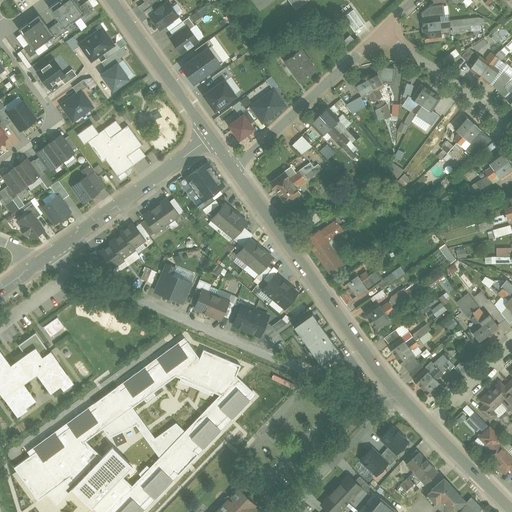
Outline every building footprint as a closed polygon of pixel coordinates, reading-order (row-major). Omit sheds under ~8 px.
[(66,20),(74,14),(64,0),(56,6),(66,20)] [(76,0),(64,0),(74,14),(82,9),(76,0)] [(150,5),(147,0),(146,0),(140,5),(143,10),(150,5)] [(289,0),(296,8),(307,0),(289,0)] [(156,10),(149,15),(159,28),(165,24),(165,25),(172,20),(172,19),(178,14),(168,1),(162,5),(161,4),(155,9),(156,10)] [(204,4),(190,14),(194,19),(208,9),(204,4)] [(443,4),(430,6),(422,12),(423,17),(422,17),(424,24),(425,29),(450,26),(449,20),(440,21),(439,16),(444,15),(443,4)] [(152,5),(144,11),(147,16),(155,10),(152,5)] [(363,23),(353,9),(344,15),(354,29),(363,23)] [(181,14),(173,20),(176,24),(184,19),(181,14)] [(189,28),(194,24),(188,16),(182,20),(186,26),(187,25),(189,28)] [(41,17),(33,23),(44,38),(52,32),(41,17)] [(475,18),(449,20),(450,26),(452,25),(475,24),(475,18)] [(37,44),(44,38),(33,23),(25,28),(37,44)] [(103,24),(79,41),(90,58),(102,50),(114,41),(113,40),(103,24)] [(186,26),(170,37),(181,52),(197,40),(189,28),(187,25),(186,26)] [(450,26),(425,29),(425,32),(426,40),(442,38),(441,30),(443,30),(443,32),(450,31),(450,26)] [(481,51),(480,50),(486,40),(479,35),(464,56),(473,63),(481,51)] [(114,41),(102,50),(106,56),(114,50),(121,45),(116,38),(113,40),(114,41)] [(194,49),(198,54),(211,45),(212,45),(213,44),(209,39),(194,49)] [(198,54),(182,66),(193,82),(223,61),(212,45),(211,45),(198,54)] [(293,53),(308,74),(317,68),(316,67),(316,68),(309,58),(309,57),(308,58),(301,49),(301,48),(293,53)] [(106,56),(101,60),(105,66),(118,56),(114,50),(106,56)] [(486,60),(480,55),(470,68),(476,72),(476,73),(479,75),(495,55),(491,51),(486,57),(488,58),(486,60)] [(308,74),(293,53),(285,60),(292,69),(292,70),(294,69),(301,79),(300,79),(301,80),(308,74)] [(54,55),(37,66),(48,83),(60,76),(65,72),(54,55)] [(495,55),(479,75),(483,78),(489,82),(498,69),(492,64),(493,62),(494,63),(499,58),(495,55)] [(105,66),(99,70),(112,87),(131,73),(118,56),(105,66)] [(385,66),(376,71),(376,70),(369,74),(369,73),(365,75),(378,98),(382,96),(379,89),(377,90),(376,88),(384,84),(383,83),(386,81),(393,82),(395,67),(385,66)] [(71,68),(65,72),(60,76),(64,81),(75,73),(71,68)] [(502,69),(491,83),(499,90),(511,77),(502,69)] [(365,75),(362,77),(355,81),(363,95),(370,91),(371,93),(370,94),(373,101),(378,98),(365,75)] [(82,77),(72,84),(77,91),(87,83),(82,77)] [(222,77),(203,91),(214,106),(233,92),(222,77)] [(427,88),(421,84),(412,97),(419,102),(418,103),(417,103),(413,109),(417,111),(431,90),(428,88),(427,88)] [(252,105),(260,116),(263,121),(285,104),(274,89),(252,105)] [(80,90),(62,104),(73,119),(92,105),(80,90)] [(431,90),(417,111),(421,114),(425,108),(423,107),(425,105),(432,110),(440,97),(434,92),(431,90)] [(6,95),(0,98),(0,107),(11,101),(6,95)] [(360,96),(346,104),(353,112),(365,105),(360,96)] [(9,111),(8,112),(14,120),(21,129),(36,119),(23,101),(9,111)] [(385,104),(380,106),(384,118),(391,116),(387,103),(385,104)] [(260,116),(252,105),(251,104),(246,108),(255,120),(260,116)] [(9,111),(5,106),(0,110),(0,113),(8,124),(14,120),(8,112),(9,111)] [(384,118),(380,106),(379,107),(376,109),(379,119),(384,118)] [(339,118),(328,107),(323,112),(322,112),(319,114),(346,143),(350,139),(336,125),(335,126),(333,124),(339,118)] [(242,112),(228,122),(238,136),(252,125),(242,112)] [(414,116),(410,113),(402,122),(406,125),(406,130),(412,133),(417,122),(411,119),(414,116)] [(346,143),(319,114),(317,117),(311,123),(322,134),(328,129),(330,130),(328,131),(342,146),(346,143)] [(465,115),(454,127),(460,132),(459,134),(458,133),(453,138),(457,141),(474,122),(471,120),(465,115)] [(92,123),(77,133),(84,143),(88,140),(102,161),(106,158),(117,175),(146,155),(139,146),(142,144),(128,124),(122,128),(116,119),(98,131),(92,123)] [(477,124),(474,122),(457,141),(461,145),(466,139),(465,138),(466,137),(472,142),(482,130),(477,125),(477,124)] [(302,133),(292,143),(302,153),(312,143),(302,133)] [(61,135),(49,143),(61,161),(73,152),(72,150),(63,139),(61,135)] [(77,146),(68,135),(63,139),(72,150),(77,146)] [(448,140),(441,147),(444,149),(438,156),(440,159),(446,151),(453,145),(448,140)] [(453,145),(446,151),(451,156),(461,145),(457,141),(453,145)] [(328,158),(336,150),(327,142),(319,150),(328,158)] [(61,161),(49,143),(37,152),(40,156),(48,167),(50,169),(61,161)] [(501,151),(488,160),(493,166),(491,167),(490,166),(484,170),(487,175),(508,159),(507,157),(506,158),(501,151)] [(48,167),(40,156),(35,160),(43,171),(48,167)] [(29,163),(26,158),(14,167),(27,184),(39,175),(29,163)] [(35,160),(34,159),(29,163),(39,175),(40,177),(45,174),(43,171),(35,160)] [(316,159),(307,165),(307,164),(300,169),(303,174),(303,175),(307,172),(307,171),(317,164),(318,164),(319,163),(316,159)] [(508,159),(487,175),(490,179),(496,175),(496,174),(497,172),(502,179),(511,172),(511,165),(510,163),(511,163),(508,159)] [(203,182),(216,174),(207,161),(189,175),(193,181),(199,176),(203,182)] [(317,164),(307,171),(307,172),(311,176),(321,169),(318,164),(317,164)] [(27,184),(14,167),(3,175),(9,184),(15,192),(16,192),(27,184)] [(286,171),(271,181),(276,188),(279,192),(303,174),(300,169),(291,175),(293,177),(291,178),(286,171)] [(105,186),(94,171),(89,175),(99,190),(105,186)] [(405,173),(398,180),(404,185),(411,179),(405,173)] [(216,174),(203,182),(207,188),(201,193),(206,200),(225,186),(216,174)] [(303,174),(279,192),(281,194),(281,195),(286,202),(301,192),(295,184),(297,183),(298,184),(306,178),(303,175),(303,174)] [(88,175),(73,186),(84,201),(99,190),(89,175),(88,175)] [(487,175),(478,180),(483,187),(492,181),(490,179),(487,175)] [(59,180),(51,186),(58,195),(62,200),(70,194),(59,180)] [(15,192),(9,184),(4,188),(12,199),(18,195),(16,192),(15,192)] [(12,199),(4,188),(0,190),(0,195),(0,196),(5,204),(12,199)] [(58,195),(44,206),(56,222),(70,211),(62,200),(58,195)] [(170,200),(167,197),(156,206),(167,222),(179,214),(179,213),(170,200)] [(184,210),(174,197),(170,200),(179,213),(184,210)] [(216,199),(203,208),(207,213),(219,204),(216,199)] [(33,203),(25,209),(28,214),(32,212),(36,218),(41,214),(33,203)] [(236,212),(224,203),(212,218),(223,227),(236,212)] [(167,222),(156,206),(144,215),(155,231),(167,222)] [(28,214),(20,220),(23,226),(21,227),(26,234),(28,233),(32,238),(45,229),(36,218),(32,212),(28,214)] [(236,212),(223,227),(234,236),(243,225),(247,221),(236,212)] [(490,218),(478,222),(481,229),(493,225),(491,220),(495,219),(495,221),(502,218),(500,213),(490,217),(490,218)] [(319,229),(306,238),(315,249),(328,240),(342,230),(337,222),(337,221),(337,220),(336,221),(336,220),(321,231),(319,229)] [(136,225),(133,222),(121,231),(123,232),(133,247),(134,247),(145,238),(136,225)] [(150,235),(141,222),(136,225),(145,238),(150,235)] [(492,228),(494,236),(511,231),(511,229),(510,223),(492,228)] [(234,236),(233,238),(238,241),(248,229),(243,225),(234,236)] [(249,230),(239,242),(243,246),(250,238),(253,234),(249,230)] [(133,247),(123,232),(110,241),(112,243),(122,257),(123,257),(135,248),(134,247),(133,247)] [(443,242),(439,236),(434,239),(439,246),(443,242)] [(261,247),(250,238),(243,246),(237,253),(248,262),(261,247)] [(328,240),(315,249),(323,261),(328,257),(327,255),(334,250),(328,240)] [(445,242),(433,251),(444,266),(456,257),(445,242)] [(122,257),(112,243),(100,251),(112,268),(124,259),(123,257),(122,257)] [(272,257),(261,247),(248,262),(260,272),(267,264),(272,257)] [(466,255),(464,247),(456,248),(458,256),(466,255)] [(511,247),(503,247),(503,256),(511,255),(511,247)] [(105,262),(96,249),(89,254),(98,267),(105,262)] [(344,263),(334,250),(327,255),(328,257),(323,261),(331,272),(344,263)] [(175,266),(167,263),(160,280),(168,283),(172,273),(175,266)] [(260,272),(256,276),(261,280),(271,268),(267,264),(260,272)] [(153,281),(157,269),(145,265),(141,277),(153,281)] [(369,274),(349,289),(351,292),(355,299),(368,289),(378,283),(383,279),(383,278),(376,269),(369,274)] [(355,270),(342,280),(346,286),(347,286),(349,289),(369,274),(366,270),(360,274),(361,276),(360,277),(355,270)] [(392,272),(383,278),(383,279),(378,283),(382,288),(397,278),(392,272)] [(172,273),(168,283),(163,294),(183,302),(195,275),(194,275),(192,281),(172,273)] [(286,282),(275,273),(263,288),(274,298),(286,282)] [(511,284),(506,279),(501,285),(511,294),(511,284)] [(168,283),(160,280),(156,290),(163,294),(168,283)] [(501,285),(495,280),(490,285),(498,291),(502,286),(501,285)] [(298,292),(286,282),(274,298),(285,307),(298,292)] [(218,288),(212,286),(210,287),(208,291),(216,294),(218,288)] [(404,286),(391,295),(395,302),(404,296),(403,295),(408,292),(404,286)] [(511,294),(502,286),(498,291),(504,297),(506,295),(508,297),(509,295),(510,297),(511,294)] [(208,291),(202,288),(201,292),(195,304),(194,307),(208,313),(216,294),(208,291)] [(377,299),(386,294),(383,289),(374,293),(377,299)] [(201,292),(195,290),(190,302),(195,304),(201,292)] [(488,298),(481,290),(475,295),(482,305),(484,303),(492,313),(498,307),(490,298),(489,297),(488,298)] [(229,300),(216,294),(208,313),(221,318),(229,300)] [(242,303),(238,312),(233,324),(247,329),(260,299),(260,298),(255,309),(242,303)] [(243,302),(237,299),(232,310),(238,312),(242,303),(243,302)] [(269,315),(255,309),(260,299),(247,329),(260,335),(269,315)] [(229,300),(223,315),(228,317),(235,302),(229,300)] [(377,301),(365,310),(369,317),(371,320),(392,305),(389,301),(383,305),(384,307),(382,308),(377,301)] [(440,301),(431,308),(437,315),(446,308),(440,301)] [(392,305),(371,320),(373,323),(378,329),(391,320),(386,313),(388,312),(389,313),(395,309),(392,305)] [(506,317),(498,307),(492,313),(493,312),(500,321),(497,323),(497,324),(506,317)] [(497,323),(489,314),(483,319),(482,317),(483,316),(479,311),(475,314),(490,334),(493,332),(500,327),(497,324),(497,323)] [(312,312),(293,325),(320,362),(339,349),(312,312)] [(490,334),(475,314),(471,317),(475,322),(476,322),(477,323),(471,328),(481,341),(487,336),(490,334)] [(57,316),(43,326),(50,336),(64,326),(57,316)] [(449,327),(457,323),(453,317),(445,322),(449,327)] [(281,318),(272,325),(276,330),(287,323),(281,318)] [(428,323),(416,331),(420,337),(429,330),(432,328),(428,323)] [(429,330),(420,337),(424,342),(433,336),(429,330)] [(0,391),(4,397),(5,396),(18,413),(26,408),(24,405),(34,398),(22,383),(38,372),(51,389),(61,382),(64,387),(71,381),(57,361),(59,360),(51,349),(45,353),(43,350),(47,348),(35,332),(18,344),(25,354),(9,365),(0,351),(0,391)] [(97,511),(141,511),(255,392),(236,374),(241,364),(203,348),(199,357),(184,336),(27,451),(29,455),(14,466),(38,500),(45,494),(55,503),(70,487),(97,511)] [(402,336),(389,345),(394,352),(396,354),(416,340),(413,336),(407,340),(408,341),(406,342),(402,336)] [(416,340),(396,354),(398,357),(398,358),(402,364),(404,363),(414,356),(415,355),(410,348),(412,347),(413,348),(419,344),(416,340)] [(453,355),(448,350),(443,354),(448,360),(453,355)] [(448,360),(443,354),(438,358),(434,363),(431,360),(425,367),(430,373),(431,371),(431,370),(436,365),(440,369),(448,360)] [(414,356),(404,363),(409,370),(419,362),(414,356)] [(467,368),(460,361),(454,366),(461,374),(467,368)] [(425,367),(413,378),(419,384),(422,386),(440,369),(436,365),(431,370),(431,371),(430,373),(425,367)] [(440,369),(422,386),(425,389),(424,389),(430,395),(441,384),(435,377),(436,376),(437,377),(443,372),(440,369)] [(511,383),(509,381),(505,385),(500,380),(490,389),(501,401),(502,401),(509,408),(511,405),(511,383)] [(501,401),(490,389),(480,398),(485,403),(480,408),(490,419),(496,414),(492,409),(501,401)] [(485,422),(474,411),(470,415),(481,427),(485,422)] [(470,415),(466,419),(477,431),(481,427),(470,415)] [(395,452),(407,440),(392,425),(380,438),(395,452)] [(496,432),(489,425),(478,436),(490,448),(485,452),(495,462),(496,462),(507,451),(507,450),(499,442),(503,438),(497,431),(496,432)] [(370,447),(360,458),(375,471),(385,460),(370,447)] [(419,451),(417,448),(411,454),(412,455),(409,457),(405,460),(407,462),(419,451)] [(407,462),(406,463),(414,471),(421,464),(420,463),(426,458),(419,451),(407,462)] [(511,455),(507,451),(496,462),(505,472),(509,468),(511,470),(511,455)] [(426,458),(420,463),(421,464),(414,471),(421,479),(425,483),(438,471),(426,458)] [(410,475),(404,480),(410,487),(415,482),(416,482),(417,483),(421,479),(414,471),(410,475)] [(349,475),(344,480),(343,480),(335,488),(347,500),(361,486),(355,480),(349,475)] [(370,485),(360,475),(355,480),(361,486),(365,491),(370,485)] [(443,500),(455,489),(444,477),(432,488),(433,489),(428,493),(436,502),(441,498),(443,500)] [(259,511),(260,511),(255,505),(256,503),(239,487),(231,496),(233,498),(232,500),(229,498),(214,511),(259,511)] [(336,511),(347,500),(335,488),(327,497),(327,498),(322,503),(328,509),(330,511),(336,511)] [(376,489),(365,502),(372,509),(384,495),(376,489)] [(455,489),(443,500),(453,511),(454,511),(465,501),(455,489)] [(465,501),(465,502),(465,503),(456,511),(479,511),(484,508),(471,495),(465,501)]
